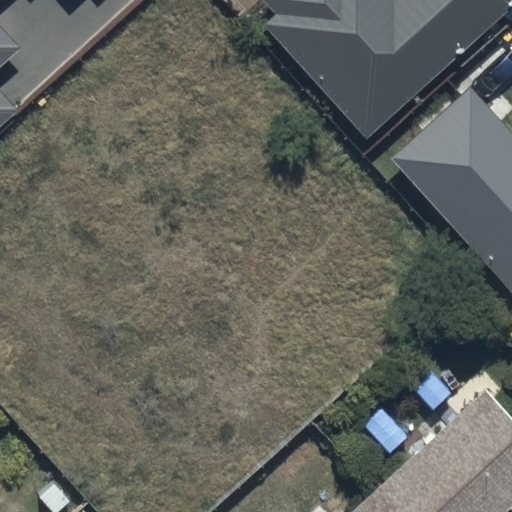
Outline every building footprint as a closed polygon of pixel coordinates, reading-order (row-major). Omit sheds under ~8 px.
[(511,0),(257,0),(269,13),(258,23),(362,140),(511,6),(511,0)] [(0,125),(14,112),(0,97),(0,62),(16,48),(0,30),(0,125)] [(324,133),(285,169),(350,239),(389,202),(324,133)] [(0,259),(18,244),(0,223),(0,259)] [(86,254),(46,289),(163,420),(228,362),(233,366),(256,346),(222,308),(235,295),(206,262),(199,268),(166,232),(110,281),(86,254)] [(511,428),(479,392),(347,511),(503,511),(511,504),(511,428)] [(192,463),(163,487),(183,511),(190,511),(245,468),(224,442),(195,466),(192,463)]
